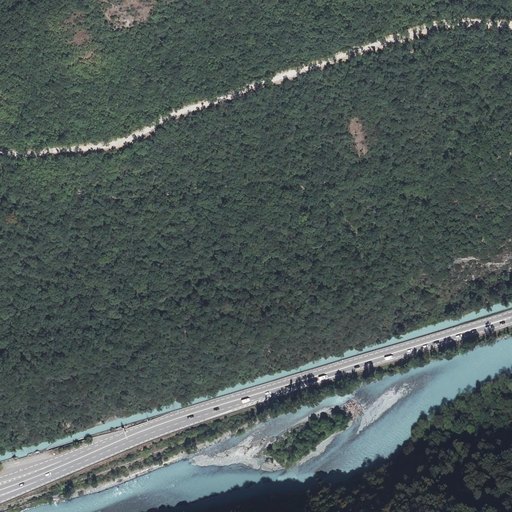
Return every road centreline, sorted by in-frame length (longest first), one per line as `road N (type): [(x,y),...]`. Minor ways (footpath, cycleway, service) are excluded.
road 1 (track): [(511,26),(429,24),(178,110),(136,137),(42,153),(0,148)]
road 2 (primary): [(111,443),(511,316)]
